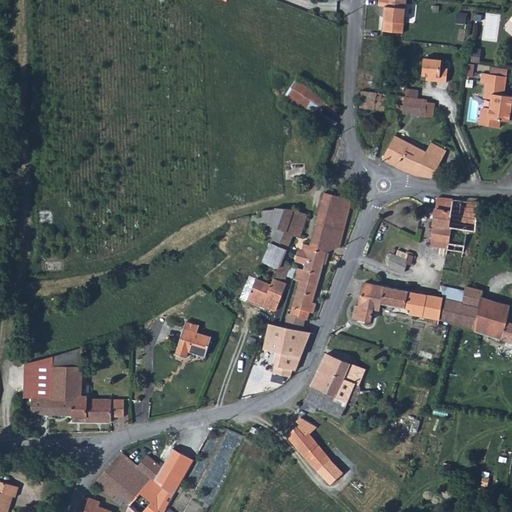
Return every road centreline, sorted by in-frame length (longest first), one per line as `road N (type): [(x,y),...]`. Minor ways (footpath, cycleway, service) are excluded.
road 1 (unclassified): [(97,450),(296,389),(383,186)]
road 2 (unclassified): [(383,186),(351,139),(355,0)]
road 3 (unclassified): [(383,186),(511,188)]
